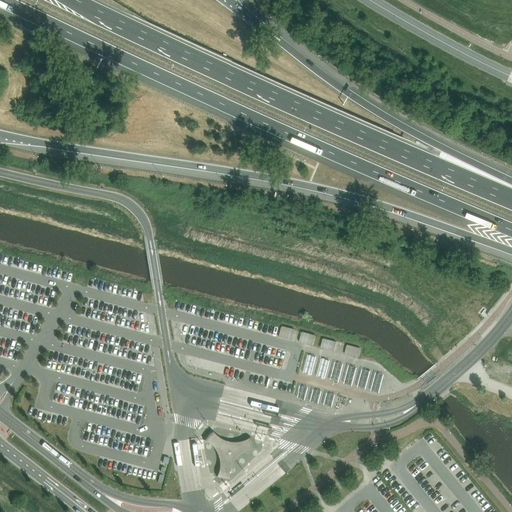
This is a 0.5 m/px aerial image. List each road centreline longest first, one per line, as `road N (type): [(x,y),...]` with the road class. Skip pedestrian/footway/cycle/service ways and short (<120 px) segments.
road 1 (trunk): [(0,0),(511,231)]
road 2 (trunk): [(0,137),(329,191),(511,251)]
road 3 (trunk): [(511,199),(70,0)]
road 4 (trunk): [(511,195),(332,81),(231,0)]
road 5 (tertiary): [(372,0),(511,75)]
road 6 (primary): [(121,511),(0,417)]
